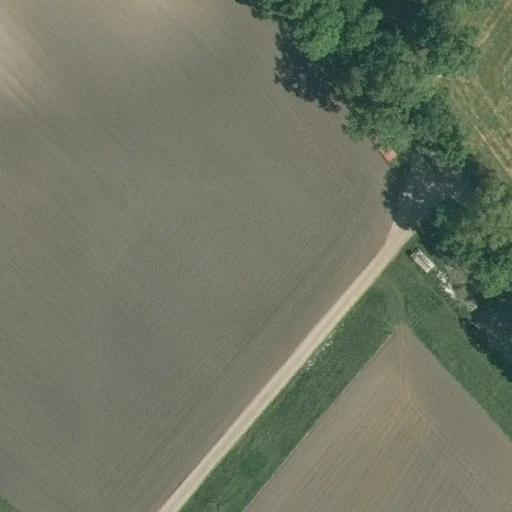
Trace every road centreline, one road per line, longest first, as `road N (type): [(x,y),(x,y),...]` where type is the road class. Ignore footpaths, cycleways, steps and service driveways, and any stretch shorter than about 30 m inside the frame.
road 1 (track): [(458,175),(167,511)]
road 2 (track): [(329,0),(458,175)]
